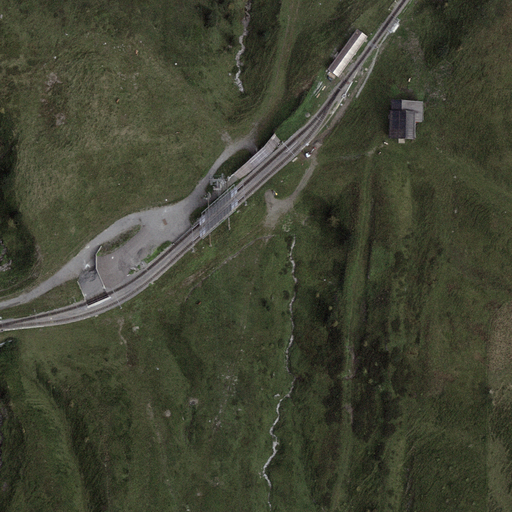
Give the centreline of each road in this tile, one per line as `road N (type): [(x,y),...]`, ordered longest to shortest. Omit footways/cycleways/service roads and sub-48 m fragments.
road 1 (track): [(0,306),(58,276),(100,229),(193,196),(249,140)]
road 2 (track): [(249,140),(335,45)]
